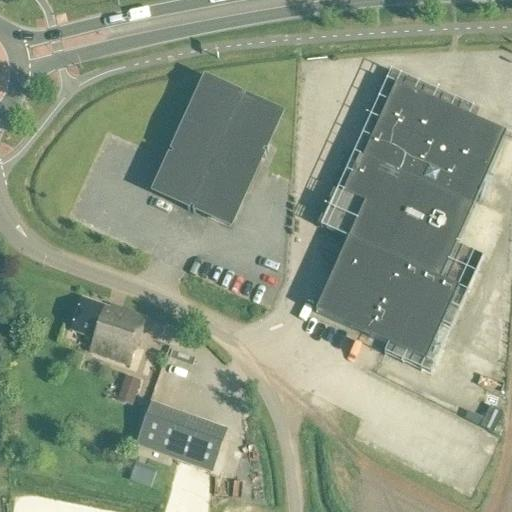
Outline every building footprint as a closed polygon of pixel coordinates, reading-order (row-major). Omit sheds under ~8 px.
[(393,75),(372,121),(381,126),(373,145),(482,194),(507,137),(470,121),(474,112),(393,75)] [(207,87),(157,198),(232,231),(282,120),(207,87)] [(352,241),(444,281),(482,194),(373,145),(365,163),(361,161),(345,198),(367,208),(352,241)] [(423,377),(466,291),(444,281),(352,241),(318,318),(390,351),(386,360),(423,377)] [(131,370),(148,322),(112,308),(112,310),(85,300),(73,332),(95,339),(89,356),(131,370)] [(125,378),(117,403),(131,408),(139,383),(125,378)] [(219,474),(234,429),(156,403),(140,447),(219,474)] [(490,409),(480,428),(492,434),(502,415),(490,409)] [(138,467),(135,482),(155,486),(159,472),(138,467)]
